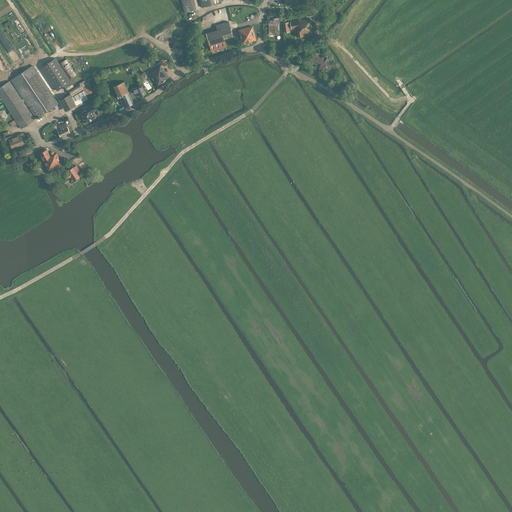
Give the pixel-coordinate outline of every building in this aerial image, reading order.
[(194,7),(192,0),(182,0),(185,9),(194,7)] [(15,34),(19,31),(7,13),(2,17),(15,34)] [(270,28),(269,31),(273,32),(279,32),(279,27),(278,27),(278,21),(279,21),(280,18),(280,15),(279,16),(276,16),(275,16),(275,21),(270,21),(270,28)] [(310,16),(283,20),(285,30),(290,29),(289,27),(296,26),(297,35),(308,33),(307,31),(309,31),(308,29),(313,28),(311,17),(310,16)] [(233,32),(229,19),(216,22),(218,27),(221,26),(224,35),(233,32)] [(249,39),(257,37),(253,23),(245,25),(239,27),(243,41),(249,39)] [(206,30),(212,49),(227,44),(224,35),(221,26),(218,27),(206,30)] [(319,34),(311,36),(313,43),(321,41),(319,34)] [(333,63),(329,60),(331,56),(324,52),(321,56),(317,53),(313,59),(323,65),(322,67),(328,70),(333,63)] [(42,64),(50,77),(58,88),(65,83),(71,79),(56,55),(42,64)] [(66,57),(60,62),(70,77),(76,73),(66,57)] [(37,116),(46,110),(59,101),(33,63),(11,77),(24,96),(22,97),(10,78),(0,84),(0,93),(22,126),(35,117),(24,99),(25,98),(37,116)] [(158,83),(170,74),(161,63),(150,71),(158,83)] [(88,79),(87,80),(85,78),(69,87),(78,102),(89,96),(87,93),(94,89),(88,79)] [(71,79),(65,83),(68,88),(74,83),(71,79)] [(134,101),(130,93),(138,89),(140,94),(146,91),(143,83),(129,90),(124,79),(114,84),(119,94),(123,102),(125,101),(127,104),(134,101)] [(83,108),(80,110),(85,120),(85,121),(96,115),(96,114),(93,109),(98,107),(94,99),(89,102),(82,105),(83,108)] [(58,128),(61,134),(70,130),(67,123),(66,120),(60,123),(62,126),(58,128)] [(19,133),(15,134),(19,143),(25,141),(23,137),(26,136),(24,130),(18,132),(19,133)] [(19,143),(15,134),(12,136),(11,133),(6,135),(8,141),(11,140),(13,146),(19,143)] [(41,150),(49,168),(63,161),(58,150),(51,154),(48,147),(41,150)] [(86,155),(80,158),(83,164),(89,161),(86,155)] [(77,162),(74,164),(68,168),(69,170),(66,172),(69,176),(72,174),(74,177),(80,173),(78,170),(81,168),(77,162)]
